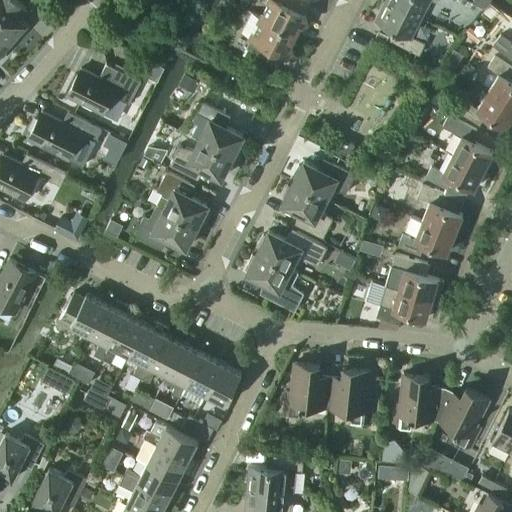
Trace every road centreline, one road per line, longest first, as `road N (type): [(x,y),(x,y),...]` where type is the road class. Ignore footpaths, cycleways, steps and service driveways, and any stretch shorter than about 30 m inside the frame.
road 1 (residential): [(201,291),(238,209),(254,200),(279,152),(278,138),(299,105),(295,93),(345,0)]
road 2 (residential): [(201,291),(159,300),(90,268),(87,255),(28,224),(0,221)]
road 3 (residential): [(195,511),(274,331)]
road 4 (residential): [(459,348),(300,327),(274,331)]
road 5 (residential): [(0,113),(96,0)]
